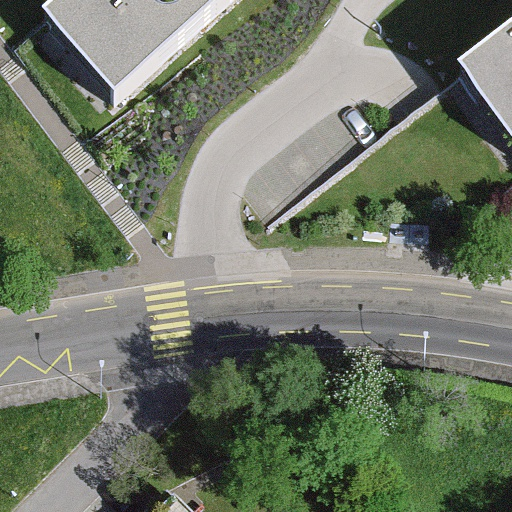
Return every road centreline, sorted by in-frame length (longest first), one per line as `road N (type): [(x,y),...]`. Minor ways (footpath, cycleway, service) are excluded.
road 1 (residential): [(116,331),(225,316),(404,313),(511,330)]
road 2 (residential): [(116,331),(126,423),(63,511)]
